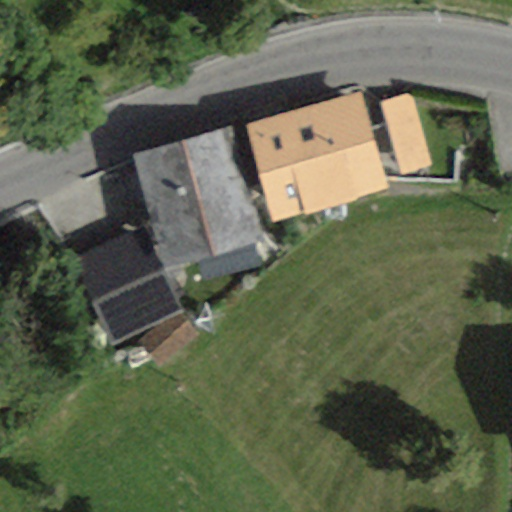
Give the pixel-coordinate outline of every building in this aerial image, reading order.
[(367,88),(253,122),(282,218),(396,184),(394,179),(379,126),(367,88)] [(413,93),(384,102),(390,123),(394,134),(423,125),(413,93)] [(237,125),(141,154),(175,265),(272,235),(247,155),(256,153),(247,125),(238,128),(237,125)] [(423,125),(394,134),(405,173),(435,165),(423,125)] [(192,307),(149,225),(80,260),(123,343),(192,307)] [(204,337),(183,313),(147,345),(168,369),(204,337)]
